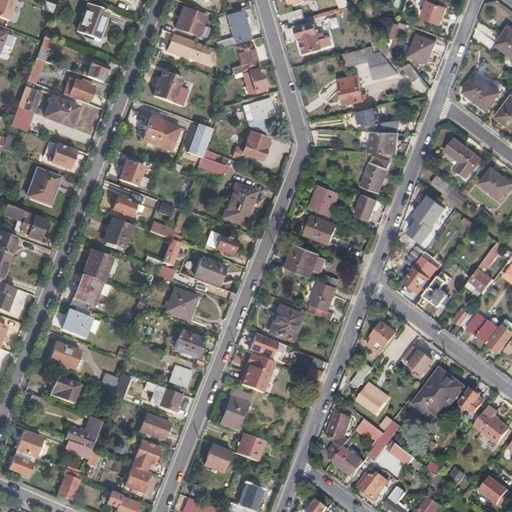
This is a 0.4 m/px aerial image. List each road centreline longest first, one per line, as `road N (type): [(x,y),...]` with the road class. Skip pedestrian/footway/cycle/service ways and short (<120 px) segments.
road 1 (residential): [(261,0),(303,147),(160,511)]
road 2 (residential): [(159,0),(0,423)]
road 3 (residential): [(438,102),(369,286)]
road 4 (residential): [(369,286),(301,465)]
road 5 (residential): [(369,286),(511,393)]
